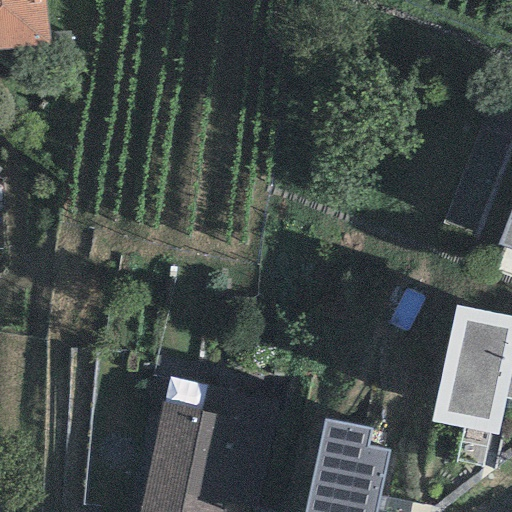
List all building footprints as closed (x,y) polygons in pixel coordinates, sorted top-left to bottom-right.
[(0,0),(0,52),(48,48),(44,0),(0,0)] [(511,211),(498,249),(511,254),(511,211)] [(511,362),(511,322),(454,311),(431,426),(497,439),(511,362)] [(244,396),(168,381),(141,511),(221,511),(223,503),(253,509),(259,480),(234,445),(244,396)] [(371,435),(325,425),(306,511),(378,511),(390,453),(368,449),(371,435)]
